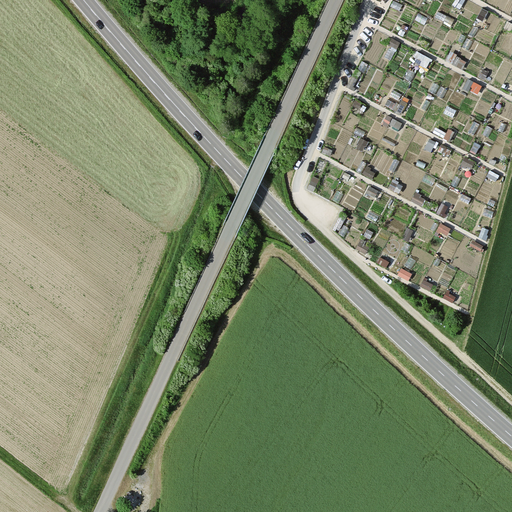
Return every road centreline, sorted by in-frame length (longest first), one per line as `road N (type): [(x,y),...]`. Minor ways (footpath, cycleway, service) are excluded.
road 1 (secondary): [(83,0),(285,225),(511,436)]
road 2 (unclassified): [(336,0),(99,508)]
road 3 (track): [(511,399),(298,204),(297,180),(365,0)]
